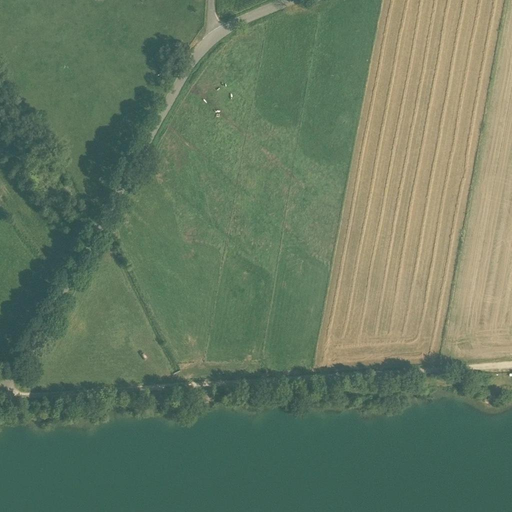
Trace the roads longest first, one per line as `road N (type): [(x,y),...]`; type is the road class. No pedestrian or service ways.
road 1 (track): [(1,391),(152,393),(511,371)]
road 2 (unclassified): [(295,0),(225,29),(201,50),(0,392)]
